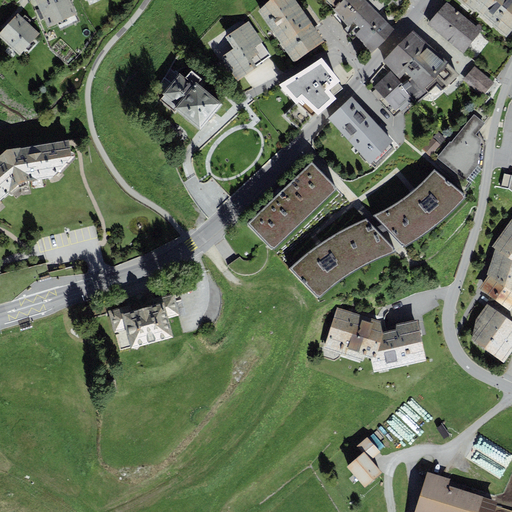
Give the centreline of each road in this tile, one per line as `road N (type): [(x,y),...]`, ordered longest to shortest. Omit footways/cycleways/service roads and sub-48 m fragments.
road 1 (unclassified): [(0,313),(151,266),(192,245),(357,83),(421,6)]
road 2 (residential): [(511,71),(448,317),(463,361),(511,389)]
road 3 (unknown): [(220,220),(192,182),(189,162),(194,147),(237,107)]
